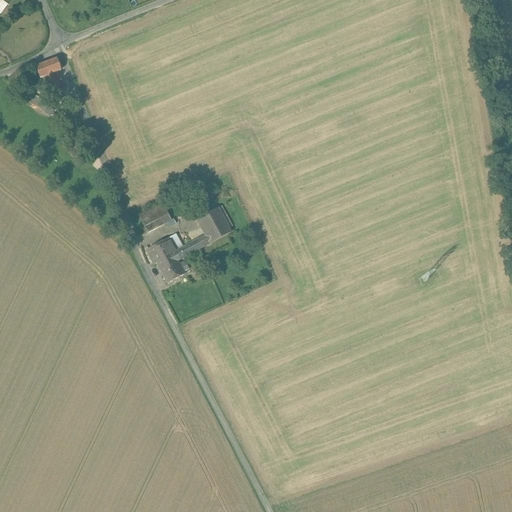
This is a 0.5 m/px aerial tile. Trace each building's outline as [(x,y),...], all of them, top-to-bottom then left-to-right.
[(0,0),(0,13),(1,14),(8,4),(1,0),(0,0)] [(42,78),(58,71),(60,70),(56,60),(36,68),(40,79),(42,78)] [(58,71),(42,78),(48,93),(64,86),(58,71)] [(40,104),(33,98),(31,101),(38,107),(40,104)] [(54,111),(42,101),(40,104),(38,107),(49,116),(54,111)] [(171,220),(162,204),(134,219),(143,235),(165,223),(171,220)] [(220,206),(217,208),(228,229),(232,227),(220,206)] [(217,208),(197,220),(205,235),(210,244),(230,232),(228,229),(217,208)] [(171,220),(165,223),(168,228),(177,224),(174,218),(171,220)] [(177,234),(168,239),(175,252),(184,247),(177,234)] [(184,247),(175,252),(180,260),(210,244),(205,235),(184,247)] [(168,239),(146,251),(154,265),(156,264),(159,269),(169,263),(170,266),(178,261),(180,260),(175,252),(168,239)] [(170,266),(169,263),(159,269),(167,284),(185,274),(184,272),(180,264),(178,261),(170,266)] [(188,270),(184,262),(180,264),(184,272),(188,270)]
